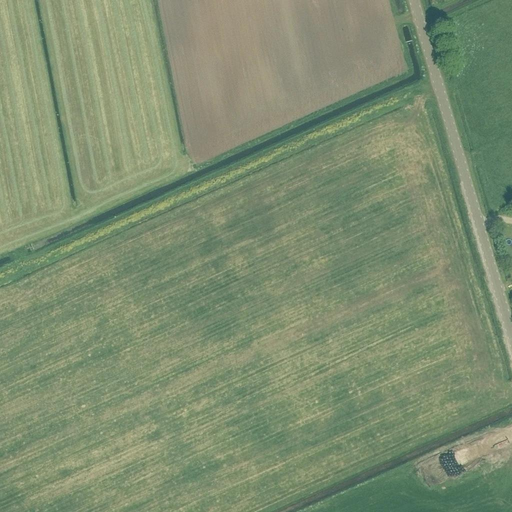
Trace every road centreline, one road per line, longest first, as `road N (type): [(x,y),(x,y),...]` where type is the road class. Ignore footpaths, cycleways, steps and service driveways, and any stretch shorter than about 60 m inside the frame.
road 1 (track): [(440,77),(0,275)]
road 2 (tertiary): [(511,328),(417,0)]
